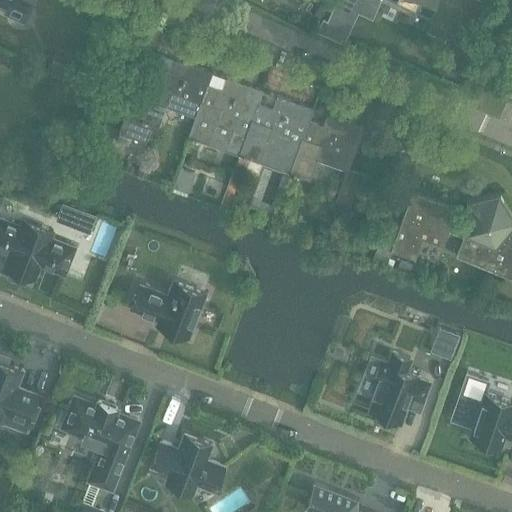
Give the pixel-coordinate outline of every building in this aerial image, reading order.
[(0,0),(0,4),(6,7),(5,9),(19,16),(25,3),(27,4),(28,0),(0,0)] [(397,0),(429,14),(435,0),(397,0)] [(323,19),(317,30),(344,43),(346,38),(349,31),(323,19)] [(81,63),(56,52),(50,66),(93,86),(103,64),(89,58),(88,60),(81,63)] [(220,53),(216,63),(223,65),(228,63),(230,56),(220,53)] [(165,105),(195,116),(207,83),(211,71),(176,59),(172,70),(157,66),(148,89),(135,84),(119,131),(142,139),(148,121),(158,125),(165,105)] [(27,77),(30,70),(11,61),(8,68),(27,77)] [(195,116),(188,135),(208,142),(239,153),(257,100),(262,89),(226,76),(222,88),(207,83),(195,116)] [(511,81),(508,80),(502,94),(511,97),(511,81)] [(67,83),(59,101),(90,116),(98,97),(67,83)] [(220,206),(220,208),(228,212),(249,156),(289,171),(308,118),(312,106),(277,94),(273,105),(257,100),(239,153),(240,153),(236,166),(234,165),(226,187),(227,187),(220,206)] [(360,172),(349,168),(364,125),(328,112),(324,124),(308,118),(289,171),(309,178),(317,158),(346,168),(334,204),(347,208),(360,172)] [(194,173),(180,168),(173,186),(188,192),(194,173)] [(420,228),(443,237),(455,208),(411,190),(398,223),(387,218),(375,248),(388,253),(390,249),(408,256),(420,228)] [(455,254),(511,277),(511,231),(509,229),(511,225),(511,214),(498,193),(465,202),(463,233),(455,254)] [(63,204),(56,220),(89,233),(95,216),(63,204)] [(8,277),(25,283),(28,276),(34,278),(40,263),(64,273),(74,247),(50,237),(53,230),(23,218),(20,226),(0,217),(0,247),(10,252),(4,267),(11,269),(8,277)] [(158,324),(188,336),(205,293),(175,281),(169,296),(141,285),(132,307),(160,318),(158,324)] [(436,353),(437,352),(451,357),(460,335),(446,329),(446,328),(439,326),(430,350),(436,353)] [(410,405),(414,396),(422,400),(429,382),(417,378),(418,375),(406,370),(411,358),(393,351),(389,364),(380,360),(373,377),(378,379),(372,394),(376,395),(370,411),(375,413),(373,417),(377,418),(378,414),(400,423),(407,404),(410,405)] [(0,421),(3,422),(7,412),(30,421),(40,396),(15,386),(22,369),(5,363),(7,358),(0,355),(0,421)] [(460,394),(451,419),(473,427),(470,436),(478,439),(477,441),(491,446),(492,443),(500,446),(504,435),(511,437),(511,401),(486,393),(485,392),(482,401),(460,394)] [(96,481),(113,487),(138,421),(116,412),(117,407),(99,400),(97,405),(75,396),(63,426),(84,434),(82,439),(103,446),(96,462),(102,465),(96,481)] [(215,489),(224,465),(206,458),(212,444),(184,433),(179,447),(161,440),(151,465),(169,472),(166,481),(193,492),(197,483),(215,489)] [(360,511),(358,511),(359,499),(314,481),(304,506),(319,511),(360,511)] [(82,501),(77,511),(103,511),(104,510),(82,501)]
